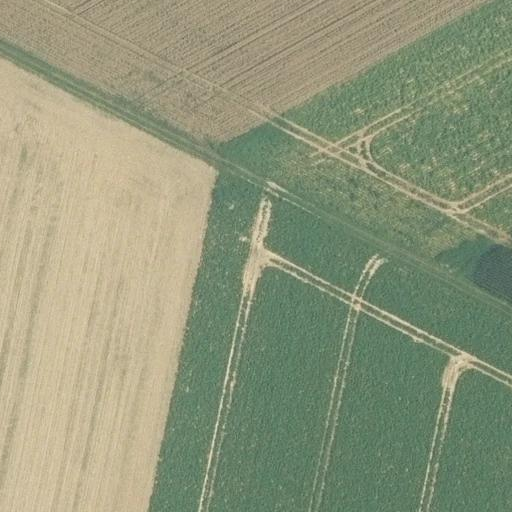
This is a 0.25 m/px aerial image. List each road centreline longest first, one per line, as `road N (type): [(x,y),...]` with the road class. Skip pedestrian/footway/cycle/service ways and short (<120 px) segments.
road 1 (track): [(0,52),(511,314)]
road 2 (track): [(511,26),(243,175)]
